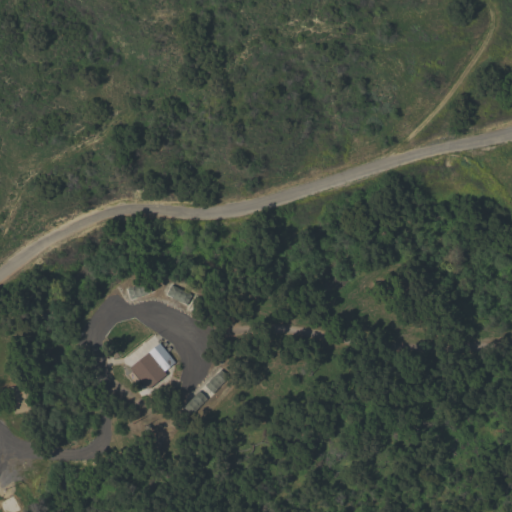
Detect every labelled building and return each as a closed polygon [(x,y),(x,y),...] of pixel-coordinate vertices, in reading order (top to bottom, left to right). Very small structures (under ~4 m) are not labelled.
[(147,282),(150,291),(131,298),(128,288),(147,282)] [(190,294),(185,304),(167,295),(172,285),(190,294)] [(165,374),(146,389),(129,367),(147,352),(158,343),(173,362),(163,371),(165,374)] [(202,384),(210,393),(227,377),(219,368),(202,384)] [(13,404),(12,404),(9,387),(27,384),(31,410),(14,413),(13,404)] [(183,404),(191,412),(205,399),(198,390),(183,404)]
